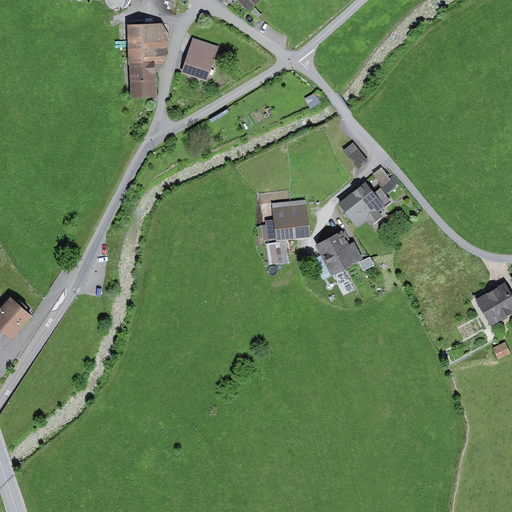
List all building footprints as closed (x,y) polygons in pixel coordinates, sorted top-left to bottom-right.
[(259,0),(237,0),(250,13),(261,1),(259,0)] [(163,26),(128,26),(128,65),(130,65),(155,64),(163,64),(169,36),(163,26)] [(219,49),(194,40),(182,74),(207,83),(219,49)] [(130,65),(131,100),(157,99),(155,64),(130,65)] [(315,94),(305,99),(310,109),(320,104),(315,94)] [(353,144),(343,152),(358,170),(368,162),(353,144)] [(380,185),(389,178),(382,168),(372,175),(380,185)] [(393,175),(389,178),(395,185),(398,183),(396,180),(397,180),(393,175)] [(380,185),(379,186),(386,195),(397,187),(395,185),(389,178),(380,185)] [(366,184),(339,205),(358,229),(367,222),(371,227),(382,218),(378,213),(391,203),(381,189),(374,194),(366,184)] [(306,200),(271,204),(273,220),(264,221),(265,226),(261,226),(262,240),(276,238),(277,241),(310,238),(306,200)] [(315,247),(323,260),(348,246),(346,243),(350,241),(345,232),(343,233),(342,232),(315,247)] [(289,263),(286,242),(267,245),(270,266),(289,263)] [(348,246),(323,260),(332,277),(363,260),(354,243),(348,246)] [(370,258),(359,264),(364,272),(375,266),(370,258)] [(511,296),(506,285),(476,302),(491,328),(511,315),(511,296)] [(32,318),(10,299),(0,310),(0,331),(2,333),(12,341),(32,318)] [(505,343),(493,348),(498,360),(511,355),(505,343)]
